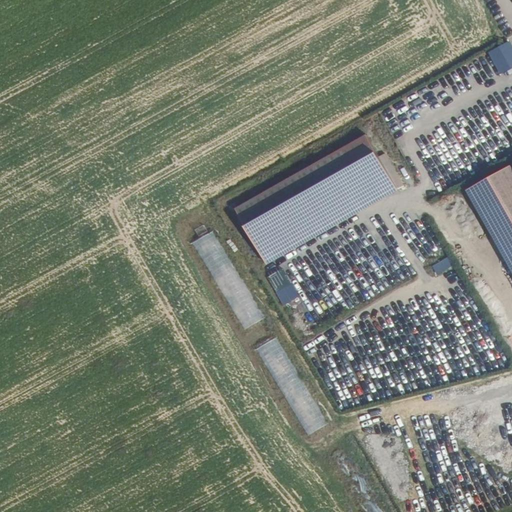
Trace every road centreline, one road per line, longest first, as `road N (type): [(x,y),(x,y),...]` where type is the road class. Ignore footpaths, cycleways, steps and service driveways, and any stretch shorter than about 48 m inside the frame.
road 1 (unknown): [(402,198),(419,274),(402,301),(348,331)]
road 2 (unknown): [(511,127),(402,198)]
road 3 (unknown): [(402,198),(299,267)]
